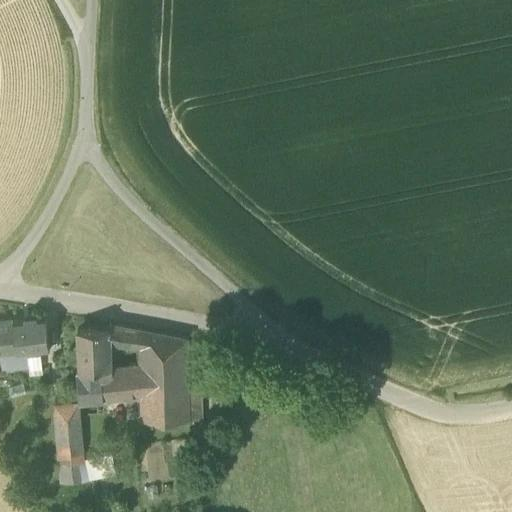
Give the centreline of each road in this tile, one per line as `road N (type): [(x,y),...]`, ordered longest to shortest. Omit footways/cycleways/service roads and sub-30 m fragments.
road 1 (unclassified): [(287,347),(0,283)]
road 2 (unclassified): [(81,147),(131,206),(287,347)]
road 3 (unclassified): [(511,410),(482,416),(410,409),(287,347)]
road 4 (residential): [(81,147),(43,224),(0,279)]
